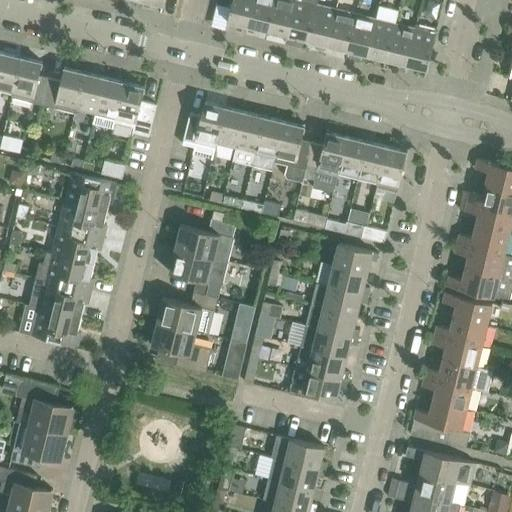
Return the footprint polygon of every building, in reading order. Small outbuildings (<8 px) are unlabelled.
[(248,25),(254,0),(217,0),(216,3),(231,7),(227,20),(225,29),(226,29),(228,20),(248,25)] [(254,0),(248,25),(268,30),(275,0),(254,0)] [(288,35),(296,0),(275,0),(268,30),(288,35)] [(307,40),(316,3),(317,0),(296,0),(288,35),(307,40)] [(327,44),(327,45),(336,8),(316,3),(307,40),(315,42),(314,45),(316,48),(323,50),(326,48),(327,44)] [(327,45),(347,49),(356,13),(336,8),(327,45)] [(347,49),(367,54),(376,18),(356,13),(347,49)] [(376,18),(367,54),(387,59),(396,23),(376,18)] [(415,27),(396,23),(387,59),(407,64),(416,24),(415,27)] [(437,29),(416,24),(407,64),(426,69),(424,77),(425,77),(437,29)] [(12,97),(22,56),(2,52),(0,60),(0,89),(13,93),(12,97)] [(12,97),(43,105),(50,77),(39,75),(42,61),(22,56),(12,97)] [(61,80),(50,77),(43,105),(75,112),(85,72),(64,67),(61,80)] [(77,108),(96,113),(104,77),(85,72),(75,112),(76,112),(77,108)] [(114,122),(124,81),(104,77),(96,113),(93,123),(113,128),(114,122)] [(149,135),(157,104),(141,100),(145,87),(146,79),(144,86),(124,81),(114,122),(134,127),(132,131),(134,132),(149,135)] [(216,143),(225,106),(205,101),(207,94),(206,94),(205,101),(201,114),(190,112),(182,143),(194,146),(193,153),(212,158),(216,143)] [(233,147),(236,147),(245,111),(225,106),(216,143),(233,147)] [(233,159),(253,164),(264,116),(245,111),(236,147),(233,159)] [(265,116),(253,164),(272,169),(274,161),(284,121),(265,116)] [(303,181),(304,177),(312,142),(301,139),(305,123),(304,123),(304,126),(284,121),(274,161),(287,164),(285,174),(287,178),(303,181)] [(312,142),(304,177),(315,179),(313,186),(334,191),(338,177),(337,176),(347,136),(327,131),(328,129),(327,129),(323,144),(312,142)] [(339,173),(358,177),(367,141),(347,136),(337,176),(338,177),(339,173)] [(376,186),(377,186),(387,146),(367,141),(358,177),(377,182),(376,186)] [(377,186),(397,191),(409,142),(408,142),(406,150),(387,146),(377,186)] [(71,165),(82,168),(84,160),(73,157),(71,165)] [(104,158),(101,172),(122,178),(126,164),(104,158)] [(511,165),(478,158),(475,168),(488,171),(486,182),(511,188),(511,165)] [(84,160),(82,168),(92,170),(94,162),(84,160)] [(114,195),(117,182),(72,172),(65,199),(106,209),(110,195),(114,195)] [(470,191),(467,200),(511,211),(511,188),(486,182),(483,194),(470,191)] [(222,202),(224,195),(211,191),(210,199),(222,202)] [(222,202),(242,207),(244,199),(224,195),(222,202)] [(1,198),(0,200),(0,209),(12,212),(14,202),(1,198)] [(65,199),(59,226),(104,237),(107,224),(103,223),(106,209),(65,199)] [(242,207),(262,212),(264,204),(244,199),(242,207)] [(262,212),(278,216),(281,204),(265,200),(264,204),(262,212)] [(509,233),(511,221),(511,211),(467,200),(465,209),(478,213),(475,224),(509,233)] [(25,217),(28,207),(20,204),(17,215),(25,217)] [(352,207),(350,219),(369,221),(371,209),(352,207)] [(294,220),(325,227),(327,216),(297,208),(294,220)] [(181,224),(177,241),(175,248),(214,257),(218,241),(220,234),(233,237),(236,223),(224,220),(226,213),(214,209),(212,218),(208,230),(181,224)] [(8,228),(12,213),(4,211),(0,226),(8,228)] [(327,218),(325,227),(344,232),(347,223),(327,218)] [(364,225),(347,220),(347,223),(344,232),(361,236),(364,225)] [(457,242),(504,254),(507,241),(509,233),(475,224),(472,236),(459,233),(457,241),(457,242)] [(361,236),(385,242),(387,230),(364,225),(361,236)] [(52,253),(93,262),(97,248),(101,249),(103,241),(104,237),(59,226),(55,241),(52,253)] [(282,241),(287,242),(287,241),(290,231),(282,229),(279,240),(282,241)] [(12,230),(9,242),(19,244),(20,241),(22,232),(12,230)] [(338,242),(333,264),(367,272),(371,259),(377,260),(379,252),(338,242)] [(511,255),(504,254),(457,242),(455,251),(468,255),(465,266),(511,277),(511,255)] [(193,291),(218,297),(221,284),(223,284),(229,261),(214,257),(175,248),(169,271),(197,278),(193,291)] [(39,261),(35,277),(46,279),(91,290),(94,278),(90,277),(93,262),(52,253),(45,251),(43,262),(39,261)] [(279,273),(282,261),(274,259),(271,271),(279,273)] [(364,286),(367,272),(333,264),(328,285),(368,295),(370,287),(364,286)] [(449,275),(447,285),(504,298),(508,299),(511,281),(511,277),(465,266),(462,278),(449,275)] [(271,271),(269,282),(277,284),(279,273),(271,271)] [(35,277),(29,304),(39,306),(80,316),(84,302),(88,303),(91,290),(46,279),(35,277)] [(316,282),(311,303),(357,314),(360,301),(367,302),(368,295),(328,285),(316,282)] [(163,297),(157,321),(196,330),(209,333),(215,310),(218,297),(193,291),(190,303),(163,297)] [(487,324),(492,302),(445,291),(443,301),(456,304),(453,316),(487,324)] [(269,315),(272,303),(264,301),(261,313),(269,315)] [(241,302),(238,317),(253,320),(256,306),(241,302)] [(357,314),(311,303),(306,324),(358,337),(360,329),(354,327),(357,314)] [(39,306),(32,334),(77,345),(81,332),(77,331),(80,316),(39,306)] [(261,313),(258,324),(266,326),(274,328),(277,317),(269,315),(261,313)] [(437,324),(435,333),(482,345),(487,324),(453,316),(450,327),(437,324)] [(179,351),(176,364),(206,371),(212,348),(193,343),(196,330),(157,321),(152,345),(179,351)] [(358,337),(306,324),(301,345),(347,356),(350,343),(356,344),(358,337)] [(477,366),(482,345),(435,333),(432,343),(446,346),(443,358),(477,366)] [(254,343),(251,355),(259,357),(262,345),(254,343)] [(296,366),(307,369),(348,378),(350,371),(343,369),(347,356),(301,345),(296,366)] [(252,383),(259,357),(251,355),(244,381),(252,383)] [(424,375),(472,387),(489,391),(494,370),(477,366),(443,358),(440,369),(427,366),(424,375)] [(238,379),(241,369),(226,366),(223,376),(238,379)] [(348,378),(307,369),(296,366),(290,391),(302,395),(303,390),(336,398),(340,384),(346,386),(348,378)] [(2,381),(0,389),(16,393),(20,377),(2,373),(2,374),(3,375),(2,381)] [(467,408),(472,387),(424,375),(422,385),(435,388),(433,400),(467,408)] [(16,393),(15,395),(22,396),(20,407),(33,410),(30,424),(66,433),(73,405),(72,405),(72,407),(57,403),(52,402),(56,386),(59,387),(20,377),(16,393)] [(410,433),(424,437),(466,447),(470,431),(461,429),(467,408),(433,400),(430,411),(416,408),(410,433)] [(228,445),(236,447),(241,448),(246,426),(233,423),(228,445)] [(60,460),(66,433),(30,424),(24,448),(19,447),(14,446),(11,459),(40,466),(36,465),(39,453),(59,458),(58,460),(60,460)] [(325,446),(279,434),(274,455),(273,456),(285,459),(326,469),(327,461),(321,460),(325,446)] [(496,439),(493,453),(506,456),(509,443),(496,439)] [(228,445),(225,459),(233,461),(236,447),(228,445)] [(475,462),(461,458),(407,445),(405,454),(417,457),(418,456),(423,458),(423,459),(420,471),(456,480),(470,483),(475,462)] [(326,469),(285,459),(273,456),(268,477),(314,488),(317,475),(324,476),(326,469)] [(9,507),(29,511),(47,511),(53,489),(52,488),(51,490),(31,486),(34,474),(1,465),(0,466),(0,478),(2,479),(0,488),(0,489),(13,493),(9,507)] [(226,489),(231,468),(223,466),(218,487),(226,489)] [(420,471),(417,483),(417,484),(411,483),(411,482),(399,479),(397,487),(451,501),(456,480),(420,471)] [(268,477),(263,498),(275,501),(315,511),(317,503),(311,502),(314,488),(268,477)] [(218,487),(214,501),(222,502),(226,489),(218,487)] [(410,511),(460,511),(462,503),(451,501),(397,487),(395,496),(407,499),(407,498),(413,500),(413,501),(410,511)] [(494,489),(489,511),(494,511),(507,511),(511,493),(508,493),(494,489)] [(315,511),(275,501),(272,511),(315,511)]
